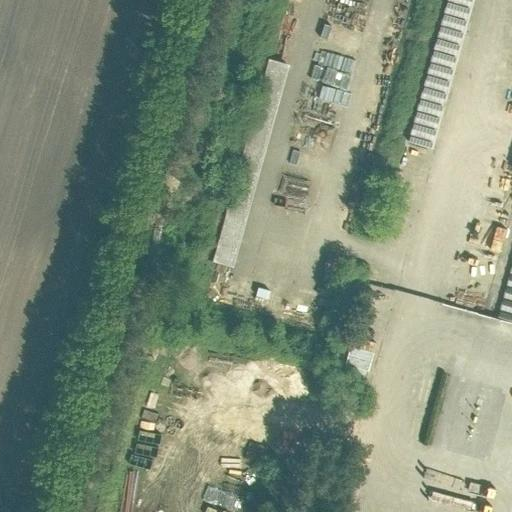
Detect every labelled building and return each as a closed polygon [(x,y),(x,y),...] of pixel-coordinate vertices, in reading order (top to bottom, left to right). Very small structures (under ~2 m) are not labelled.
[(473,0),(449,0),(410,138),(432,144),(473,0)] [(258,57),(215,262),(235,267),(278,61),(258,57)] [(485,223),(480,246),(502,251),(507,228),(485,223)] [(511,278),(503,312),(511,314),(511,278)] [(366,371),(373,351),(348,343),(342,363),(366,371)]
